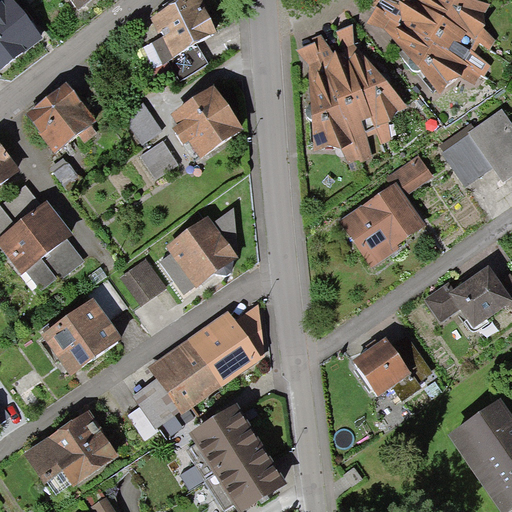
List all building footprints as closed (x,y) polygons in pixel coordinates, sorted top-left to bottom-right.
[(0,0),(4,3),(0,6),(0,73),(5,79),(50,42),(16,0),(0,0)] [(97,0),(69,0),(79,14),(97,0)] [(220,33),(202,0),(181,0),(148,17),(151,23),(132,33),(151,70),(169,60),(179,79),(208,64),(198,44),(220,33)] [(412,0),(415,1),(412,6),(410,9),(400,2),(398,5),(384,0),(374,0),(372,6),(377,9),(370,24),(385,29),(408,58),(440,97),(450,83),(464,78),(476,86),(481,77),(484,78),(491,65),(475,52),(480,42),(489,50),(496,40),(484,29),(486,16),(491,5),(469,0),(412,0)] [(340,52),(335,54),(324,35),(311,40),(314,46),(297,53),(309,67),(311,103),(314,154),(329,149),(343,151),(350,167),(373,158),(368,138),(378,133),(382,143),(392,139),(390,125),(392,124),(399,114),(412,108),(379,72),(355,45),(354,28),(337,34),(344,50),(340,52)] [(68,83),(27,114),(56,152),(78,136),(84,144),(98,133),(92,124),(97,121),(68,83)] [(215,85),(172,114),(179,123),(173,127),(184,144),(189,141),(201,159),(245,129),(215,85)] [(144,106),(124,119),(143,146),(163,133),(144,106)] [(446,151),(443,154),(466,188),(494,168),(504,183),(511,177),(511,125),(502,111),(476,129),(472,123),(441,144),(446,151)] [(0,186),(23,170),(0,140),(0,186)] [(163,140),(140,155),(156,180),(179,165),(163,140)] [(390,188),(340,221),(371,267),(398,249),(395,244),(425,224),(406,196),(434,178),(420,157),(385,179),(390,188)] [(70,163),(54,174),(68,195),(84,184),(70,163)] [(0,235),(1,237),(0,238),(0,245),(22,272),(27,268),(42,288),(57,276),(59,279),(84,259),(68,239),(74,234),(48,202),(44,206),(27,184),(0,205),(0,235)] [(208,219),(166,248),(195,290),(237,260),(208,219)] [(148,262),(122,281),(142,307),(168,288),(148,262)] [(447,283),(425,298),(442,324),(461,311),(474,329),(510,305),(511,308),(511,275),(508,269),(496,277),(489,267),(469,281),(453,292),(447,283)] [(257,296),(151,368),(159,380),(134,397),(141,408),(156,430),(181,413),(183,415),(265,359),(257,296)] [(93,297),(44,331),(74,375),(124,341),(93,297)] [(373,349),(353,362),(377,398),(392,388),(401,402),(421,388),(418,384),(432,374),(410,340),(392,352),(385,341),(373,349)] [(511,415),(503,402),(452,436),(503,511),(511,504),(511,415)] [(156,430),(141,408),(129,417),(146,442),(159,434),(156,430)] [(216,423),(189,440),(233,511),(249,511),(266,502),(286,490),(236,411),(216,423)] [(93,415),(26,456),(44,485),(64,473),(75,491),(122,462),(93,415)] [(116,511),(109,500),(94,509),(95,511),(116,511)]
